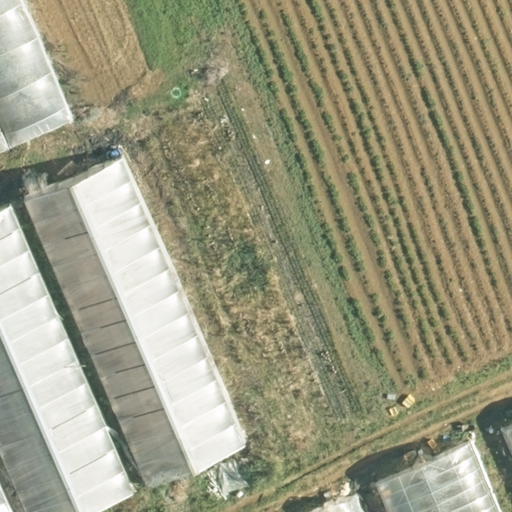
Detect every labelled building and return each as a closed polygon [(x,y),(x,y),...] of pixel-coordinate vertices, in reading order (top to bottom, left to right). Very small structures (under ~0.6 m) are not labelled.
[(0,0),(0,120),(11,146),(74,119),(24,0),(0,0)] [(0,150),(11,146),(0,120),(0,150)] [(27,202),(151,489),(250,447),(126,159),(27,202)] [(0,213),(0,445),(28,511),(98,511),(135,496),(11,209),(0,213)] [(511,452),(511,424),(502,429),(511,452)] [(386,511),(496,511),(469,444),(375,482),(386,511)] [(359,511),(354,498),(320,511),(359,511)]
